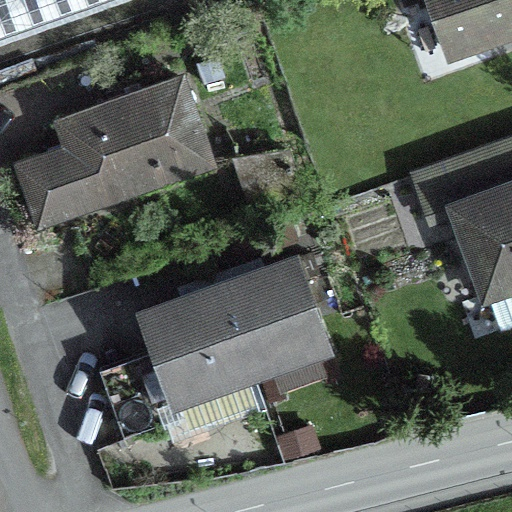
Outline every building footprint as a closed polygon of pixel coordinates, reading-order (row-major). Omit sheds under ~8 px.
[(0,0),(0,40),(113,0),(0,0)] [(511,0),(432,0),(451,51),(511,29),(511,0)] [(209,161),(180,78),(61,119),(71,147),(32,157),(24,168),(42,220),(209,161)] [(511,285),(511,139),(420,172),(434,213),(455,205),(486,295),(511,285)] [(253,210),(299,183),(287,149),(234,157),(253,210)] [(254,368),(324,343),(294,259),(224,283),(237,320),(254,368)] [(176,396),(254,368),(237,320),(224,283),(146,311),(176,396)]
